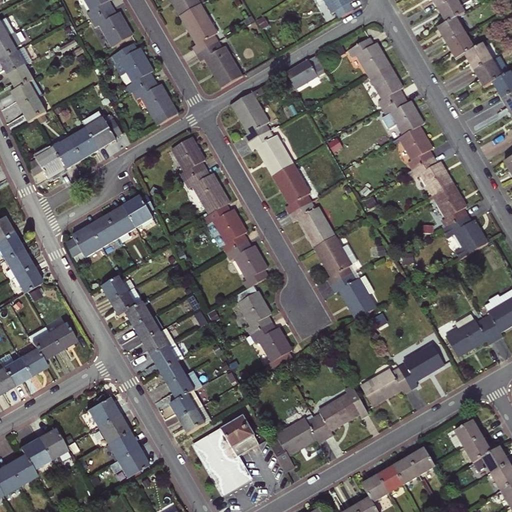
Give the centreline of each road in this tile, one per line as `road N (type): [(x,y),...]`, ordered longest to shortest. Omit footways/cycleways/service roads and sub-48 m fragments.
road 1 (residential): [(490,383),(268,511)]
road 2 (residential): [(384,6),(511,226)]
road 3 (residential): [(202,112),(316,315)]
road 4 (residential): [(202,112),(384,6)]
road 5 (residential): [(115,360),(203,511)]
road 6 (residential): [(44,232),(115,360)]
road 7 (residential): [(0,427),(115,360)]
road 8 (residential): [(137,0),(202,112)]
